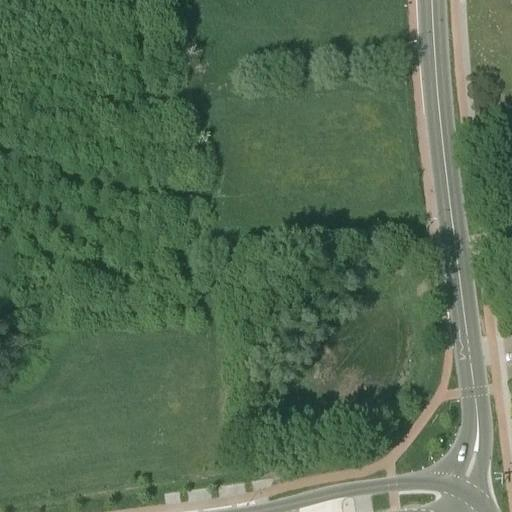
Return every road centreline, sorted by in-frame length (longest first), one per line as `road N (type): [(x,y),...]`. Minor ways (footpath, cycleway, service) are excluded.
road 1 (tertiary): [(460,488),(477,426),(431,0)]
road 2 (tertiary): [(460,488),(358,488),(299,511)]
